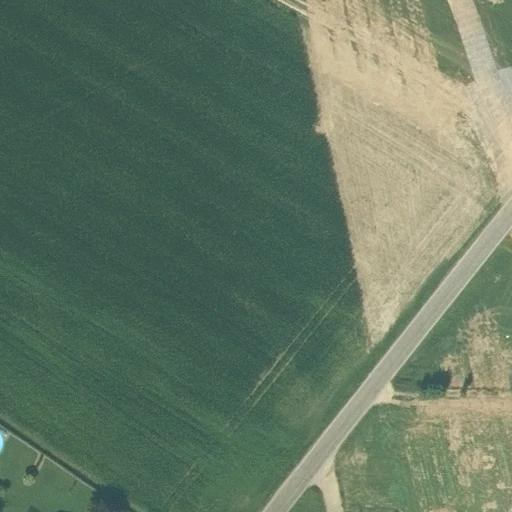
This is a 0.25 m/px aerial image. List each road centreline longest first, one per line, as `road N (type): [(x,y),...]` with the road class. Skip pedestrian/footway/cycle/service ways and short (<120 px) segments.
road 1 (tertiary): [(271,511),(511,210)]
road 2 (track): [(511,124),(296,0)]
road 3 (track): [(370,387),(414,399),(511,398)]
